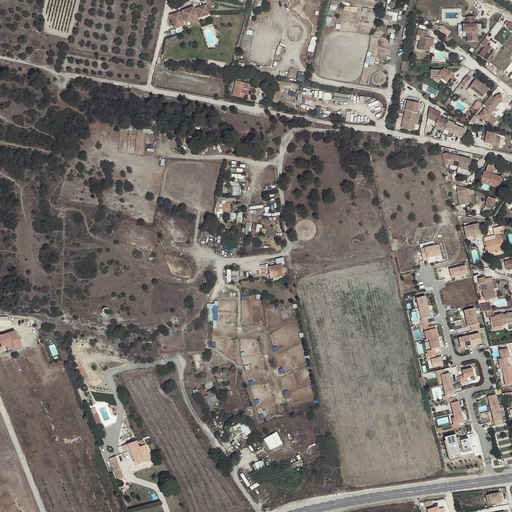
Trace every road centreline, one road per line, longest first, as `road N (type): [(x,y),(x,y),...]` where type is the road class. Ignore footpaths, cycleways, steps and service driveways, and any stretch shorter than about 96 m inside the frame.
road 1 (residential): [(149,90),(511,155)]
road 2 (residential): [(491,481),(471,402),(486,387),(486,367),(452,352),(433,272)]
road 3 (track): [(238,330),(236,290),(218,281),(220,266),(287,250),(280,164)]
road 4 (secondary): [(302,511),(491,481)]
road 5 (unclassified): [(177,361),(182,394),(256,511)]
road 6 (unclassified): [(44,511),(0,399)]
